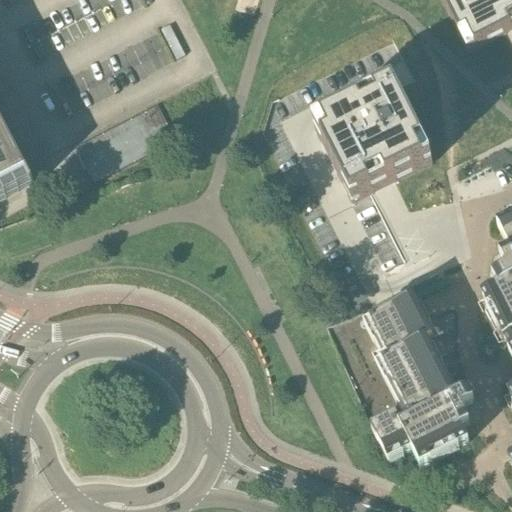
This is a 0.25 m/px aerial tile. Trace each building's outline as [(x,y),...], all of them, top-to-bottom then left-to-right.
[(511,0),(438,0),(467,57),(511,34),(511,0)] [(395,92),(315,133),(353,207),(433,166),(395,92)] [(94,185),(165,149),(147,113),(76,150),(94,185)] [(0,207),(35,189),(0,120),(0,207)] [(511,225),(511,222),(498,229),(510,253),(497,260),(491,277),(498,290),(483,297),(489,310),(485,312),(496,333),(499,331),(511,355),(511,225)] [(414,303),(371,325),(390,361),(382,365),(412,423),(402,428),(397,419),(372,431),(389,465),(390,464),(388,461),(400,454),(402,458),(412,453),(420,469),(432,463),(430,460),(456,446),(458,450),(469,444),(463,432),(477,425),(480,416),(469,394),(461,398),(433,341),(440,338),(429,317),(423,320),(414,303)]
